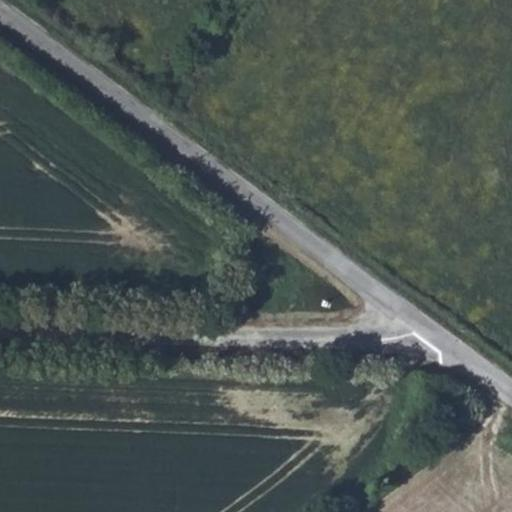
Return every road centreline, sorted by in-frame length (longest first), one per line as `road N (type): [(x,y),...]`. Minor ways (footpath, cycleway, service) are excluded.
road 1 (unclassified): [(0,14),(426,332)]
road 2 (unclassified): [(426,332),(382,344),(0,333)]
